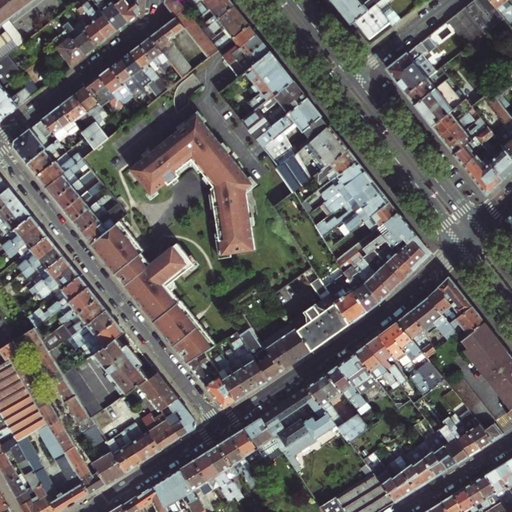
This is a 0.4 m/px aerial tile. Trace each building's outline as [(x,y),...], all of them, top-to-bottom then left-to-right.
[(35,0),(0,0),(0,22),(2,25),(35,0)] [(87,0),(79,0),(79,1),(94,21),(95,20),(102,29),(100,30),(107,39),(113,35),(118,31),(100,7),(95,10),(87,0)] [(94,0),(100,7),(118,31),(124,27),(130,22),(116,4),(114,1),(108,5),(104,0),(94,0)] [(121,0),(116,4),(130,22),(139,15),(140,4),(140,0),(121,0)] [(175,17),(186,9),(184,7),(178,0),(165,0),(165,4),(175,17)] [(188,12),(203,0),(191,0),(184,7),(186,9),(188,12)] [(208,12),(223,0),(203,0),(188,12),(193,18),(205,9),(208,12)] [(203,31),(235,6),(232,1),(230,0),(223,0),(208,12),(210,16),(204,21),(205,22),(203,24),(199,19),(196,22),(203,31)] [(353,24),(383,0),(369,0),(363,5),(358,0),(333,0),(339,7),(353,24)] [(383,0),(353,24),(356,28),(359,25),(364,31),(371,39),(391,23),(394,27),(402,20),(389,4),(393,0),(383,0)] [(504,19),(489,0),(475,0),(474,1),(465,8),(485,34),(504,19)] [(511,7),(508,2),(506,0),(489,0),(504,19),(511,27),(511,26),(511,7)] [(84,19),(80,22),(98,47),(103,43),(107,39),(100,30),(102,29),(95,20),(94,21),(79,1),(73,5),(84,19)] [(226,29),(243,16),(240,12),(235,6),(203,31),(208,37),(213,33),(214,33),(221,28),(223,31),(226,29)] [(485,34),(465,8),(448,21),(468,47),(485,34)] [(184,29),(195,21),(193,18),(188,12),(186,9),(175,17),(176,18),(184,29)] [(234,39),(251,25),(247,21),(243,16),(226,29),(229,33),(214,45),(219,51),(234,39)] [(184,29),(176,18),(167,25),(157,32),(151,37),(173,66),(183,79),(194,70),(170,39),(184,29)] [(62,24),(67,30),(86,55),(92,51),(98,47),(80,22),(78,20),(72,25),(67,19),(62,24)] [(203,31),(196,22),(195,21),(184,29),(208,59),(219,51),(214,45),(208,37),(203,31)] [(241,47),(257,34),(255,30),(251,25),(234,39),(237,43),(241,47)] [(0,60),(9,54),(18,46),(6,30),(0,34),(0,60)] [(86,55),(67,30),(52,41),(57,47),(52,52),(67,71),(76,63),(86,55)] [(246,57),(265,43),(262,39),(257,34),(241,47),(232,54),(235,59),(243,53),(246,57)] [(173,66),(151,37),(146,41),(141,45),(159,67),(167,78),(171,74),(168,70),(173,66)] [(438,47),(429,37),(423,42),(429,50),(394,77),(401,86),(408,95),(429,78),(437,72),(425,57),(438,47)] [(429,50),(423,42),(402,58),(388,69),(394,77),(429,50)] [(246,72),(272,52),(268,47),(265,43),(246,57),(244,59),(247,63),(242,67),(246,72)] [(159,67),(141,45),(137,48),(131,52),(164,94),(173,87),(169,80),(164,84),(154,71),(159,67)] [(164,94),(131,52),(128,55),(122,59),(128,67),(127,69),(133,76),(143,88),(147,84),(158,99),(164,94)] [(272,127),(265,118),(258,109),(294,80),(282,65),(272,52),(246,72),(255,84),(251,87),(258,95),(248,102),(256,111),(243,121),(257,139),(272,127)] [(0,90),(4,87),(23,73),(9,54),(0,60),(0,90)] [(128,67),(122,59),(118,62),(111,67),(135,98),(144,110),(149,106),(140,95),(145,91),(143,88),(133,76),(127,69),(128,67)] [(135,98),(111,67),(107,71),(100,76),(123,106),(135,98)] [(429,78),(408,95),(412,99),(416,105),(446,80),(450,77),(448,75),(440,80),(438,77),(432,82),(429,78)] [(123,106),(100,76),(94,80),(86,86),(102,107),(108,102),(114,110),(118,111),(123,106)] [(506,78),(492,91),(498,98),(503,105),(507,109),(511,106),(503,96),(511,87),(511,86),(511,85),(506,78)] [(4,87),(0,90),(0,121),(19,107),(39,91),(31,80),(24,85),(26,88),(12,98),(4,87)] [(282,105),(302,89),(299,86),(294,80),(258,109),(265,118),(269,115),(266,111),(275,103),(277,99),(282,105)] [(456,92),(446,80),(416,105),(425,116),(434,127),(452,113),(467,100),(459,89),(456,92)] [(102,107),(86,86),(81,90),(75,95),(98,125),(102,119),(98,114),(104,110),(102,107)] [(279,122),(308,98),(305,94),(302,89),(282,105),(285,110),(281,112),(275,117),(279,122)] [(490,104),(498,98),(492,91),(484,97),(490,104)] [(98,125),(75,95),(70,99),(61,105),(77,125),(85,119),(91,127),(83,133),(95,149),(109,138),(98,125)] [(311,142),(330,126),(321,114),(308,98),(279,122),(272,127),(257,139),(278,166),(276,168),(294,193),(312,179),(297,154),(285,135),(298,125),(311,142)] [(495,112),(503,105),(498,98),(490,104),(495,112)] [(477,104),(473,107),(475,109),(484,121),(487,125),(491,122),(477,104)] [(77,125),(61,105),(57,109),(53,112),(59,120),(57,121),(63,128),(69,135),(70,137),(80,129),(77,125)] [(501,118),(508,112),(507,109),(503,105),(495,112),(501,118)] [(452,113),(434,127),(437,132),(441,136),(469,114),(475,109),(473,107),(472,106),(456,119),(452,113)] [(219,243),(222,260),(235,258),(234,254),(258,250),(253,225),(256,225),(254,216),(251,217),(246,194),(257,185),(250,176),(247,178),(227,153),(230,151),(223,142),(220,144),(203,123),(206,121),(197,111),(176,127),(178,130),(150,153),(148,150),(142,155),(144,158),(130,169),(149,193),(146,195),(151,200),(158,194),(156,191),(167,183),(168,185),(172,182),(174,185),(178,181),(176,178),(180,176),(178,174),(189,166),(193,167),(196,170),(198,173),(201,171),(205,176),(202,178),(208,185),(210,182),(214,186),(211,188),(213,191),(209,194),(211,204),(212,211),(215,210),(220,234),(217,235),(219,243)] [(59,120),(53,112),(48,116),(43,120),(58,140),(65,135),(67,136),(69,135),(63,128),(57,121),(59,120)] [(505,124),(511,118),(511,116),(508,112),(501,118),(505,124)] [(475,123),(469,114),(441,136),(443,140),(447,145),(475,123)] [(58,140),(43,120),(15,140),(14,146),(23,158),(28,164),(58,140)] [(479,127),(475,123),(447,145),(451,149),(455,154),(473,140),(489,127),(487,125),(484,121),(481,122),(483,124),(479,127)] [(495,135),(502,144),(511,156),(511,138),(511,140),(496,121),(489,127),(495,135)] [(323,171),(349,150),(347,147),(339,137),(334,131),(330,126),(311,142),(304,148),(323,171)] [(488,158),(505,180),(511,173),(511,156),(502,144),(496,148),(494,146),(492,147),(487,141),(495,135),(489,127),(473,140),(483,152),(488,158)] [(62,145),(58,140),(28,164),(33,170),(38,176),(57,160),(61,157),(55,150),(62,145)] [(483,152),(473,140),(455,154),(459,159),(465,166),(473,160),(470,157),(472,156),(474,159),(483,152)] [(334,180),(358,161),(354,156),(349,150),(323,171),(314,178),(318,183),(330,174),(334,180)] [(62,166),(57,160),(38,176),(43,183),(47,188),(83,159),(84,158),(79,152),(62,166)] [(488,158),(483,152),(474,159),(473,160),(465,166),(475,179),(488,195),(499,185),(482,163),(479,164),(477,161),(483,157),(485,160),(488,158)] [(488,158),(485,160),(482,163),(499,185),(502,182),(505,180),(488,158)] [(83,159),(47,188),(52,194),(56,199),(79,180),(74,174),(87,164),(83,159)] [(327,202),(366,171),(363,167),(358,161),(334,180),(331,182),(334,185),(323,194),(323,197),(327,202)] [(92,170),(79,180),(56,199),(61,205),(65,210),(88,192),(83,185),(96,175),(92,170)] [(344,205),(374,182),(371,177),(366,171),(327,202),(317,210),(325,221),(344,205)] [(0,175),(0,195),(10,188),(0,176),(0,175)] [(100,181),(88,192),(65,210),(69,216),(74,222),(97,203),(92,197),(104,187),(100,181)] [(343,223),(382,192),(379,187),(374,182),(344,205),(349,212),(338,221),(336,218),(327,224),(325,221),(316,228),(323,239),(343,223)] [(13,192),(10,188),(0,195),(0,210),(17,197),(13,192)] [(365,222),(391,202),(387,198),(382,192),(343,223),(351,233),(365,222)] [(109,193),(97,203),(74,222),(78,227),(83,233),(106,214),(101,208),(113,198),(109,193)] [(21,202),(17,197),(0,210),(0,226),(25,207),(21,202)] [(384,224),(399,212),(395,208),(391,202),(365,222),(373,232),(384,224)] [(118,204),(106,214),(83,233),(87,238),(91,243),(114,225),(110,219),(122,209),(118,204)] [(28,211),(25,207),(0,226),(4,232),(0,234),(0,241),(9,234),(32,216),(28,211)] [(344,274),(352,268),(363,259),(374,250),(386,241),(390,245),(392,248),(405,238),(408,242),(417,235),(408,224),(399,212),(384,224),(388,229),(393,235),(386,241),(381,235),(374,241),(358,253),(354,247),(336,261),(344,274)] [(36,221),(32,216),(9,234),(14,240),(11,240),(3,246),(7,252),(40,225),(36,221)] [(114,225),(91,243),(110,267),(114,273),(140,253),(143,251),(119,221),(114,225)] [(373,232),(370,235),(374,241),(381,235),(388,229),(384,224),(373,232)] [(44,231),(40,225),(7,252),(12,258),(20,251),(20,248),(25,254),(48,236),(44,231)] [(408,242),(396,252),(413,271),(423,262),(431,254),(424,244),(417,235),(408,242)] [(52,240),(48,236),(25,254),(30,260),(27,260),(19,267),(23,272),(56,246),(52,240)] [(172,281),(188,267),(192,263),(188,258),(177,244),(150,265),(166,286),(172,281)] [(379,255),(402,282),(407,277),(413,271),(396,252),(392,248),(390,245),(379,255)] [(60,251),(56,246),(23,272),(28,278),(36,271),(36,269),(41,274),(64,256),(60,251)] [(363,259),(391,293),(397,287),(402,282),(379,255),(374,250),(363,259)] [(140,253),(114,273),(136,299),(153,320),(178,301),(170,291),(166,286),(150,265),(140,253)] [(68,261),(64,256),(41,274),(33,280),(37,284),(30,290),(35,296),(37,294),(72,266),(68,261)] [(190,256),(188,258),(192,263),(188,267),(189,268),(191,271),(198,265),(190,256)] [(361,279),(379,303),(385,298),(391,293),(363,259),(352,268),(355,271),(361,279)] [(76,270),(72,266),(37,294),(41,300),(52,292),(52,289),(57,295),(80,276),(76,270)] [(347,281),(368,311),(373,308),(379,303),(361,279),(355,271),(352,268),(344,274),(345,275),(348,280),(347,281)] [(330,294),(350,325),(361,317),(368,311),(347,281),(348,280),(345,275),(327,288),(330,294)] [(85,281),(80,276),(57,295),(62,301),(59,301),(49,309),(51,313),(49,315),(51,317),(64,307),(89,287),(85,281)] [(461,315),(473,306),(449,277),(444,282),(439,287),(461,315)] [(94,293),(89,287),(64,307),(68,313),(59,319),(60,320),(52,326),(56,331),(64,324),(72,318),(98,298),(94,293)] [(461,315),(439,287),(433,292),(429,297),(450,323),(461,315)] [(292,321),(297,328),(312,351),(333,336),(350,325),(330,294),(292,321)] [(450,323),(429,297),(419,305),(410,312),(424,329),(428,335),(437,327),(448,341),(458,333),(456,331),(450,323)] [(103,304),(98,298),(72,318),(74,321),(66,327),(64,324),(56,331),(43,341),(46,345),(50,352),(57,347),(70,338),(82,330),(107,309),(103,304)] [(178,301),(153,320),(160,329),(180,354),(188,363),(205,353),(215,346),(179,300),(178,301)] [(464,328),(480,315),(477,311),(473,306),(461,315),(450,323),(456,331),(463,326),(464,328)] [(48,319),(40,309),(29,317),(35,328),(36,329),(48,319)] [(111,315),(107,309),(82,330),(70,338),(76,346),(76,349),(77,350),(81,347),(91,341),(116,320),(111,315)] [(424,329),(410,312),(404,316),(398,322),(405,331),(407,331),(427,357),(436,350),(428,335),(424,329)] [(467,336),(485,321),(483,319),(480,315),(464,328),(467,332),(465,334),(467,336)] [(121,327),(116,320),(91,341),(81,347),(90,358),(96,354),(118,338),(125,332),(121,327)] [(511,409),(507,413),(511,420),(511,355),(509,352),(485,321),(467,336),(462,339),(511,402),(511,409)] [(405,331),(398,322),(388,329),(379,335),(396,358),(423,395),(445,380),(427,357),(407,331),(405,331)] [(29,344),(41,337),(36,329),(35,328),(24,335),(26,339),(29,344)] [(239,337),(242,342),(268,380),(278,374),(299,359),(312,351),(297,328),(270,346),(268,343),(267,342),(265,341),(263,341),(261,342),(258,344),(249,330),(239,337)] [(396,358),(379,335),(373,340),(366,344),(395,380),(398,385),(404,380),(393,365),(392,364),(390,365),(389,363),(396,358)] [(46,345),(43,341),(41,337),(29,344),(32,348),(34,352),(46,345)] [(125,348),(118,338),(96,354),(102,362),(100,364),(102,367),(104,365),(110,372),(106,375),(108,377),(106,379),(108,381),(110,380),(113,383),(116,380),(127,394),(140,385),(150,378),(139,365),(142,363),(138,358),(132,350),(128,345),(125,348)] [(0,350),(5,360),(19,351),(16,346),(13,341),(0,349),(0,350)] [(243,357),(240,359),(258,387),(264,383),(268,380),(242,342),(236,346),(243,357)] [(395,380),(366,344),(361,348),(356,352),(375,378),(382,373),(382,375),(389,385),(395,380)] [(50,352),(46,345),(34,352),(37,357),(39,361),(51,354),(50,352)] [(57,347),(50,352),(51,354),(56,362),(57,364),(64,359),(57,347)] [(233,364),(229,367),(247,394),(253,390),(258,387),(240,359),(232,348),(226,353),(233,364)] [(13,367),(25,360),(22,356),(19,351),(5,360),(7,363),(10,361),(13,367)] [(375,378),(356,352),(347,358),(338,364),(359,393),(377,381),(375,378)] [(205,353),(188,363),(195,372),(201,380),(209,375),(208,372),(212,370),(213,372),(216,370),(205,353)] [(56,362),(51,354),(39,361),(42,365),(44,369),(56,362)] [(223,371),(218,374),(236,401),(242,398),(247,394),(229,367),(222,356),(215,360),(223,371)] [(18,375),(29,368),(27,364),(25,360),(13,367),(18,375)] [(90,365),(87,360),(80,365),(83,369),(90,365)] [(10,361),(7,363),(1,366),(0,366),(0,411),(29,394),(28,393),(18,375),(13,367),(10,361)] [(49,377),(61,370),(57,364),(56,362),(44,369),(47,373),(49,377)] [(359,393),(338,364),(333,368),(327,372),(341,391),(355,409),(365,402),(359,393)] [(28,393),(40,386),(36,380),(33,374),(29,368),(18,375),(28,393)] [(91,418),(92,418),(103,411),(79,373),(76,369),(75,368),(64,375),(66,378),(71,387),(77,395),(83,405),(89,414),(91,418)] [(66,378),(64,375),(61,370),(49,377),(52,381),(55,385),(66,378)] [(209,375),(201,380),(224,409),(230,405),(236,401),(218,374),(216,370),(213,372),(212,370),(208,372),(209,375)] [(157,372),(150,378),(140,385),(161,411),(178,399),(168,386),(157,372)] [(341,391),(327,372),(317,379),(307,385),(327,412),(336,424),(350,442),(366,430),(366,423),(359,414),(357,412),(343,422),(331,406),(330,405),(327,401),(341,391)] [(494,427),(497,425),(494,422),(496,420),(461,377),(450,386),(471,412),(485,429),(492,424),(494,427)] [(71,387),(66,378),(55,385),(57,389),(60,394),(71,387)] [(327,412),(307,385),(298,392),(288,399),(301,417),(303,416),(305,417),(307,419),(312,416),(315,416),(317,419),(327,412)] [(33,401),(45,394),(42,390),(40,386),(28,393),(29,394),(33,401)] [(77,395),(71,387),(60,394),(62,398),(65,402),(77,395)] [(0,412),(7,426),(15,438),(26,458),(30,464),(33,470),(57,511),(60,511),(66,509),(79,500),(89,495),(79,478),(72,466),(64,453),(59,444),(54,436),(49,427),(44,419),(39,410),(33,401),(29,394),(0,411),(0,412)] [(39,410),(50,403),(47,399),(45,394),(33,401),(39,410)] [(83,405),(77,395),(65,402),(68,407),(71,412),(83,405)] [(197,422),(178,399),(161,411),(180,438),(189,432),(196,428),(197,422)] [(301,417),(288,399),(284,401),(276,407),(264,415),(261,417),(262,417),(273,435),(278,432),(288,449),(284,452),(298,472),(301,470),(301,464),(295,456),(317,441),(316,439),(336,424),(327,412),(317,419),(315,416),(312,416),(307,419),(305,417),(303,416),(301,417)] [(365,402),(355,409),(357,412),(359,414),(369,407),(365,402)] [(44,419),(55,412),(53,408),(50,403),(39,410),(44,419)] [(89,414),(83,405),(71,412),(74,416),(77,421),(89,414)] [(142,419),(151,413),(147,407),(138,413),(142,419)] [(180,438),(161,411),(153,416),(151,413),(142,419),(149,431),(161,450),(172,443),(180,438)] [(49,427),(60,420),(58,416),(55,412),(44,419),(49,427)] [(471,417),(463,423),(482,448),(488,445),(493,442),(485,429),(471,412),(468,413),(471,417)] [(83,431),(87,429),(96,424),(92,418),(91,418),(89,414),(77,421),(80,427),(83,431)] [(441,418),(446,424),(471,456),(475,453),(482,448),(463,423),(456,414),(451,417),(450,415),(445,418),(443,416),(441,418)] [(273,435),(262,417),(254,423),(245,428),(263,458),(279,448),(281,452),(284,452),(288,449),(278,432),(273,435)] [(54,436),(65,429),(63,425),(60,420),(49,427),(54,436)] [(116,478),(125,472),(107,442),(96,424),(87,429),(102,453),(105,453),(106,455),(93,464),(105,485),(116,478)] [(152,455),(161,450),(149,431),(143,435),(135,424),(124,431),(143,461),(152,455)] [(435,432),(436,434),(459,463),(465,459),(471,456),(446,424),(435,432)] [(492,424),(485,429),(493,442),(499,438),(504,434),(497,425),(494,427),(492,424)] [(15,438),(7,426),(0,430),(0,453),(4,451),(1,446),(5,444),(2,439),(8,436),(10,441),(15,438)] [(263,458),(245,428),(239,432),(232,436),(251,466),(257,462),(263,458)] [(59,444),(70,437),(68,433),(65,429),(54,436),(59,444)] [(135,466),(143,461),(124,431),(121,433),(122,436),(122,438),(127,447),(121,450),(113,438),(107,442),(125,472),(135,466)] [(436,434),(427,442),(435,452),(434,452),(440,461),(442,460),(449,469),(455,466),(459,463),(436,434)] [(251,466),(232,436),(226,440),(220,444),(238,474),(244,470),(245,472),(245,475),(252,486),(258,482),(254,475),(249,467),(251,466)] [(64,453),(76,446),(73,442),(70,437),(59,444),(64,453)] [(1,446),(4,451),(7,456),(9,455),(11,454),(9,450),(10,450),(18,463),(26,458),(15,438),(10,441),(5,444),(1,446)] [(416,447),(438,476),(444,472),(449,469),(442,460),(440,461),(434,452),(435,452),(427,442),(426,440),(416,447)] [(238,474),(220,444),(214,448),(208,452),(235,496),(238,500),(244,496),(235,482),(232,481),(231,478),(238,474)] [(72,466),(83,459),(79,453),(76,446),(64,453),(72,466)] [(406,455),(410,459),(414,465),(413,465),(419,474),(421,472),(428,482),(434,479),(438,476),(416,447),(406,455)] [(11,464),(7,456),(4,451),(0,453),(0,467),(1,470),(11,464)] [(235,496),(208,452),(202,455),(195,460),(214,489),(221,484),(222,487),(222,490),(229,500),(235,496)] [(401,456),(395,460),(417,489),(423,485),(428,482),(421,472),(419,474),(413,465),(414,465),(410,459),(406,463),(401,456)] [(26,458),(18,463),(21,468),(30,464),(26,458)] [(79,478),(91,471),(87,465),(83,459),(72,466),(79,478)] [(214,489),(195,460),(189,464),(182,468),(202,502),(206,509),(207,511),(209,511),(215,508),(206,494),(214,489)] [(392,476),(392,477),(399,487),(401,486),(408,495),(413,492),(417,489),(395,460),(386,467),(386,468),(392,476)] [(257,463),(257,462),(251,466),(249,467),(254,475),(256,473),(257,472),(257,471),(258,470),(258,469),(258,467),(258,466),(258,465),(258,464),(257,463)] [(511,469),(507,462),(501,465),(497,468),(511,492),(511,469)] [(11,464),(1,470),(5,477),(8,482),(18,476),(11,464)] [(39,499),(36,501),(42,511),(57,511),(33,470),(30,464),(21,468),(26,477),(32,487),(39,499)] [(202,502),(182,468),(178,471),(172,474),(185,500),(187,503),(189,502),(192,507),(202,502)] [(386,468),(375,475),(396,502),(403,498),(408,495),(401,486),(399,487),(392,477),(392,476),(386,468)] [(511,511),(511,492),(497,468),(491,471),(486,474),(501,498),(506,495),(511,502),(505,505),(509,511),(511,511)] [(91,471),(79,478),(89,495),(93,492),(96,490),(89,478),(93,475),(91,471)] [(320,507),(323,511),(380,511),(396,502),(375,475),(374,473),(320,507)] [(21,474),(18,476),(24,486),(27,484),(24,479),(21,474)] [(95,474),(93,475),(89,478),(96,490),(100,488),(102,486),(95,474)] [(185,500),(172,474),(163,480),(155,485),(168,511),(199,511),(206,509),(202,502),(192,507),(186,511),(184,508),(182,509),(179,504),(185,500)] [(501,498),(486,474),(481,478),(476,481),(493,508),(503,501),(501,498)] [(18,476),(8,482),(11,487),(13,491),(17,497),(27,491),(26,491),(24,486),(18,476)] [(485,511),(493,508),(476,481),(471,484),(466,487),(476,504),(481,502),(483,506),(479,509),(481,511),(485,511)] [(168,511),(155,485),(147,489),(139,495),(145,507),(146,509),(149,508),(147,506),(153,503),(157,511),(168,511)] [(29,490),(36,501),(39,499),(32,487),(26,491),(27,491),(29,490)] [(476,504),(466,487),(460,491),(455,494),(465,511),(471,508),(473,511),(481,511),(479,509),(476,504)] [(27,491),(17,497),(25,511),(42,511),(36,501),(29,490),(27,491)] [(0,511),(8,507),(3,499),(0,492),(0,511)] [(465,511),(455,494),(449,498),(442,502),(448,511),(465,511)] [(143,508),(145,507),(139,495),(136,496),(133,498),(140,510),(143,508)] [(141,511),(140,510),(133,498),(128,501),(123,505),(126,511),(141,511)] [(509,511),(505,505),(503,501),(493,508),(485,511),(509,511)] [(448,511),(442,502),(436,505),(431,509),(432,511),(448,511)]
